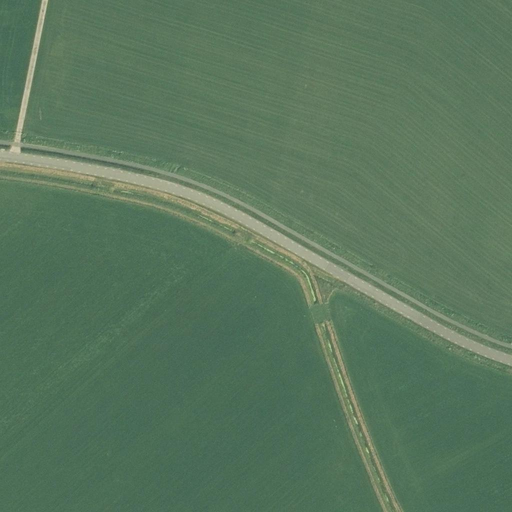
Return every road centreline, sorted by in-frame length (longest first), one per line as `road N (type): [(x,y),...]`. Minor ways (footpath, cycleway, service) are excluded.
road 1 (tertiary): [(0,155),(115,174),(219,206),(511,361)]
road 2 (track): [(44,0),(13,156)]
